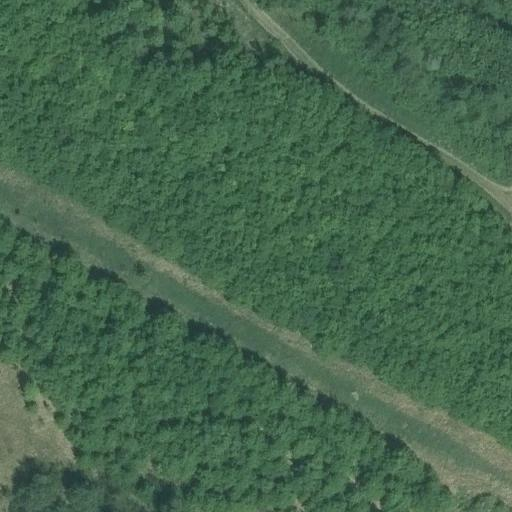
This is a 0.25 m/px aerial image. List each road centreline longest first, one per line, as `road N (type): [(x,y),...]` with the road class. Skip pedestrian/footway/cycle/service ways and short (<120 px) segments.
road 1 (track): [(249,0),(340,85),(511,193)]
road 2 (track): [(366,0),(451,84),(511,124)]
